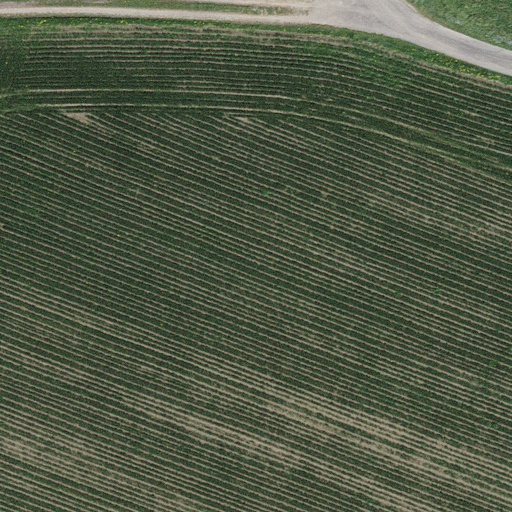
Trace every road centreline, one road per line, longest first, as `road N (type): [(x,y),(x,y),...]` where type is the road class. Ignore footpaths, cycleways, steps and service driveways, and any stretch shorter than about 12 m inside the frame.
road 1 (track): [(369,0),(326,10),(0,5)]
road 2 (track): [(378,0),(437,37),(511,62)]
